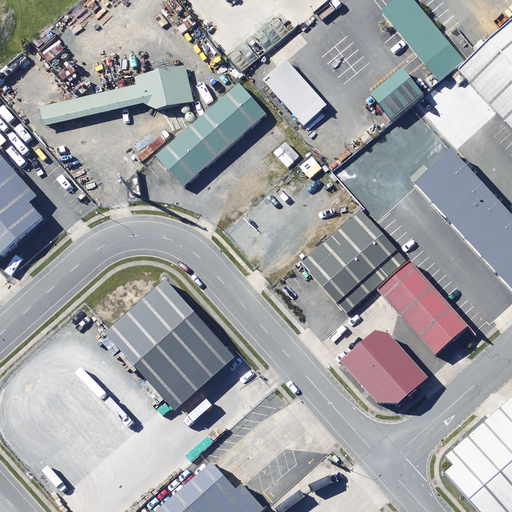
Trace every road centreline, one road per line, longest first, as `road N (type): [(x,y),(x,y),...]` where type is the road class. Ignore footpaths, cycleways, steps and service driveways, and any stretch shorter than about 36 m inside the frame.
road 1 (unclassified): [(0,334),(98,249),(133,236),(172,240),(195,253),(384,464)]
road 2 (unclassified): [(384,464),(511,350)]
